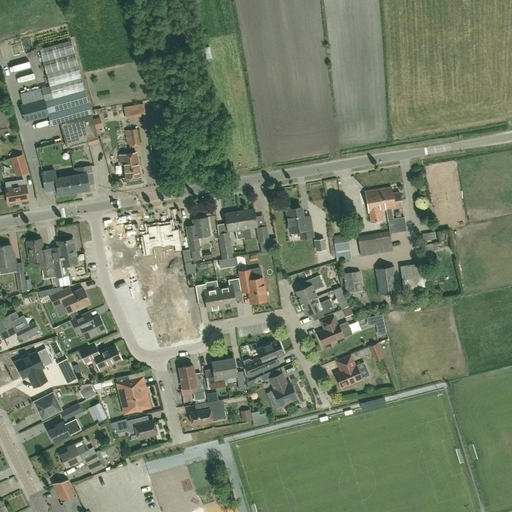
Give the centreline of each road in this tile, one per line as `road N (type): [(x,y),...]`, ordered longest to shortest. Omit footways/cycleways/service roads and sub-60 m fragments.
road 1 (unclassified): [(91,209),(511,136)]
road 2 (residential): [(158,357),(135,352),(112,305),(91,209)]
road 3 (residential): [(289,313),(203,330),(200,348),(158,357)]
